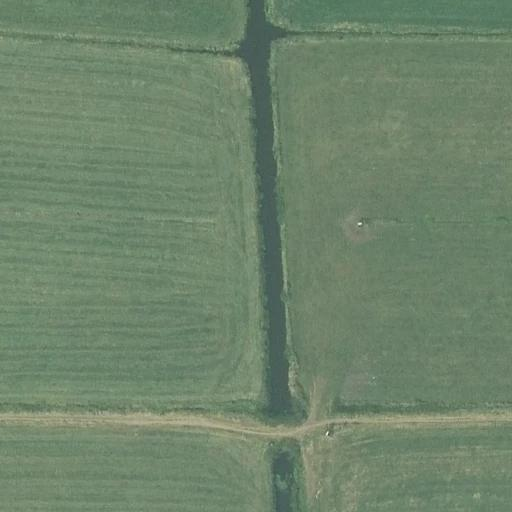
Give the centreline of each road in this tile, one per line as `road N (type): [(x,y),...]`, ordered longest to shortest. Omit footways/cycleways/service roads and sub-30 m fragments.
road 1 (track): [(0,419),(215,423),(265,434)]
road 2 (track): [(265,434),(330,422),(511,422)]
